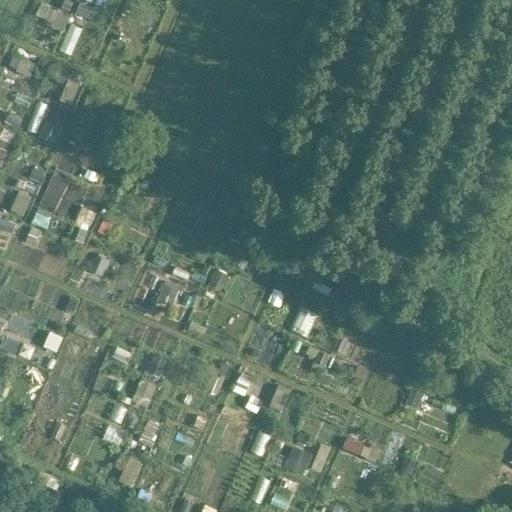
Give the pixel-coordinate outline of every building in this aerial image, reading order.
[(308,333),(316,310),(300,305),(292,328),(308,333)] [(151,406),(159,379),(143,374),(136,402),(151,406)] [(273,404),(284,409),(293,389),(281,384),(273,404)] [(347,437),(342,448),(360,455),(364,445),(347,437)] [(370,444),(365,458),(374,462),(380,448),(370,444)] [(306,473),(314,453),(295,445),(287,466),(306,473)] [(323,445),(315,467),(324,470),(332,447),(323,445)] [(340,460),(328,484),(339,490),(351,465),(340,460)] [(40,470),(35,481),(57,491),(62,480),(40,470)] [(141,489),(137,497),(147,502),(151,494),(141,489)] [(185,498),(180,511),(179,511),(188,511),(193,502),(185,498)]
